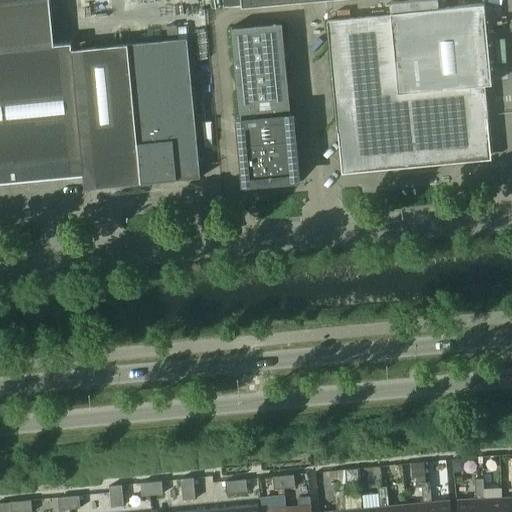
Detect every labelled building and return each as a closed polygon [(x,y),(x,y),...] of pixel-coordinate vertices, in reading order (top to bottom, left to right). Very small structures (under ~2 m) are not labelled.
[(50,1),(0,6),(0,49),(54,44),(52,25),(50,1)] [(339,132),(342,169),(357,169),(372,169),(387,168),(402,167),(417,166),(431,164),(446,162),(461,160),(476,158),(490,155),(487,118),(488,118),(485,85),(492,84),(484,4),(391,13),(391,15),(327,21),(338,132),(339,132)] [(282,23),(230,28),(241,139),(237,139),(241,188),(302,182),(297,134),(293,134),(282,23)] [(187,38),(127,44),(72,50),(71,43),(54,44),(0,49),(0,183),(83,175),(85,188),(141,183),(177,180),(200,178),(187,38)] [(295,487),(294,474),(284,475),(285,488),(295,487)] [(285,488),(284,475),(273,476),(274,489),(285,488)] [(195,488),(195,484),(194,477),(181,478),(182,489),(195,488)] [(248,492),(247,479),(236,480),(237,493),(248,492)] [(480,511),(479,479),(475,479),(476,499),(458,500),(458,511),(480,511)] [(502,511),(502,498),(484,499),(484,479),(479,479),(480,511),(502,511)] [(164,493),(162,480),(152,481),(153,494),(164,493)] [(237,493),(236,480),(225,481),(227,494),(237,493)] [(153,494),(152,481),(141,482),(142,495),(153,494)] [(450,511),(450,501),(432,502),(430,482),(426,483),(428,511),(450,511)] [(428,511),(426,483),(421,483),(423,503),(406,505),(406,511),(428,511)] [(123,494),(122,484),(110,485),(111,495),(123,494)] [(384,511),(383,487),(378,487),(380,507),(363,509),(363,511),(384,511)] [(406,511),(406,505),(389,506),(387,487),(383,487),(384,511),(406,511)] [(196,498),(195,488),(182,489),(183,500),(196,498)] [(341,511),(340,491),(335,492),(337,511),(330,511),(341,511)] [(363,511),(363,509),(346,511),(344,491),(340,491),(341,511),(363,511)] [(81,507),(79,494),(69,495),(70,508),(81,507)] [(124,505),(123,494),(111,495),(112,506),(124,505)] [(70,508),(69,495),(58,496),(59,509),(70,508)] [(311,511),(310,496),(298,498),(299,506),(287,507),(287,511),(311,511)] [(511,511),(511,497),(502,498),(502,511),(511,511)] [(22,511),(32,511),(31,498),(21,499),(21,511),(22,511)] [(21,511),(21,499),(10,500),(11,511),(21,511)] [(11,511),(10,500),(0,501),(0,511),(11,511)]
